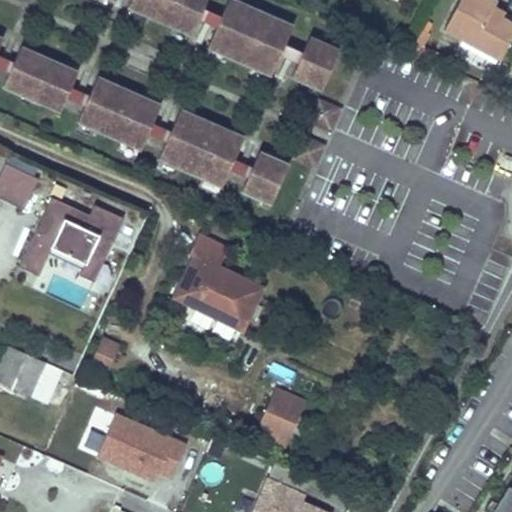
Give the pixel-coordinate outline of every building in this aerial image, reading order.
[(132,0),(129,8),(130,8),(149,16),(172,26),(192,34),(193,34),(198,21),(202,12),(207,0),(132,0)] [(234,2),(230,0),(228,0),(221,20),(217,29),(209,47),(210,48),(229,56),(252,66),(272,74),(273,74),(280,56),(284,48),(293,26),(288,24),(282,22),(240,4),(234,2)] [(511,25),(498,18),(489,14),(493,7),(495,3),(489,0),(457,0),(443,30),(498,59),(511,33),(511,25)] [(493,7),(489,14),(498,18),(502,12),(493,7)] [(221,20),(202,12),(198,21),(217,29),(221,20)] [(309,39),(302,56),(298,65),(293,78),(313,86),(317,77),(327,81),(339,52),(321,44),(316,42),(309,39)] [(302,56),(284,48),(280,56),(298,65),(302,56)] [(12,69),(4,88),(23,97),(27,89),(44,96),(40,105),(60,114),(69,95),(73,86),(78,76),(72,74),(67,71),(32,55),(26,53),(21,50),(16,60),(12,69)] [(16,60),(0,52),(0,63),(12,69),(16,60)] [(87,103),(78,123),(79,124),(98,132),(121,142),(140,151),(141,152),(146,140),(150,132),(154,123),(163,104),(158,102),(152,100),(110,81),(105,78),(100,76),(91,95),(87,103)] [(317,77),(313,86),(323,90),(327,81),(317,77)] [(91,95),(73,86),(69,95),(87,103),(91,95)] [(27,89),(23,97),(40,105),(44,96),(27,89)] [(322,104),(314,122),(332,130),(340,112),(322,104)] [(168,140),(159,160),(160,161),(179,169),(202,180),(221,188),(222,189),(231,169),(235,160),(244,142),(238,139),(233,137),(191,118),(186,115),(181,113),(172,131),(168,140)] [(172,131),(154,123),(150,132),(168,140),(172,131)] [(306,140),(297,158),(316,166),(324,148),(306,140)] [(249,177),(242,194),(261,203),(265,195),(275,199),(288,170),(271,162),(265,159),(259,156),(254,168),(249,177)] [(254,168),(235,160),(231,169),(249,177),(254,168)] [(7,161),(0,176),(0,197),(25,209),(40,176),(7,161)] [(93,279),(97,272),(119,228),(125,216),(96,201),(90,213),(73,204),(54,195),(18,266),(37,276),(51,248),(83,265),(79,272),(93,279)] [(275,199),(265,195),(261,203),(271,208),(275,199)] [(198,260),(193,269),(258,297),(263,288),(219,267),(226,251),(197,237),(188,255),(198,260)] [(258,297),(193,269),(179,300),(242,330),(258,297)] [(19,316),(6,346),(51,365),(64,336),(19,316)] [(120,342),(103,335),(93,359),(111,366),(120,342)] [(51,365),(6,346),(0,360),(0,379),(44,399),(58,368),(51,365)] [(285,444),(305,398),(276,385),(256,432),(285,444)] [(118,412),(99,454),(154,478),(157,469),(172,435),(118,412)] [(187,442),(172,435),(157,469),(172,475),(187,442)] [(222,483),(221,461),(200,462),(201,483),(222,483)] [(268,480),(252,511),(331,511),(332,511),(303,497),(312,479),(277,462),(268,480)] [(511,511),(511,486),(510,489),(506,486),(489,511),(511,511)]
